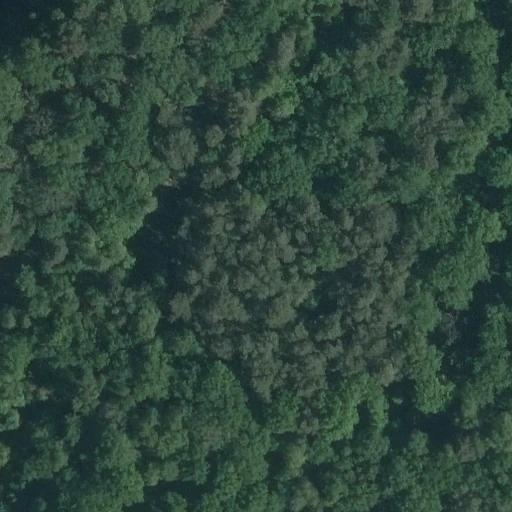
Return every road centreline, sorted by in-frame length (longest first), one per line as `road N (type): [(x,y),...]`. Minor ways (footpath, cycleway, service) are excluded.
road 1 (track): [(486,0),(498,158),(489,263),(465,320),(430,359)]
road 2 (track): [(430,359),(255,437),(114,511)]
